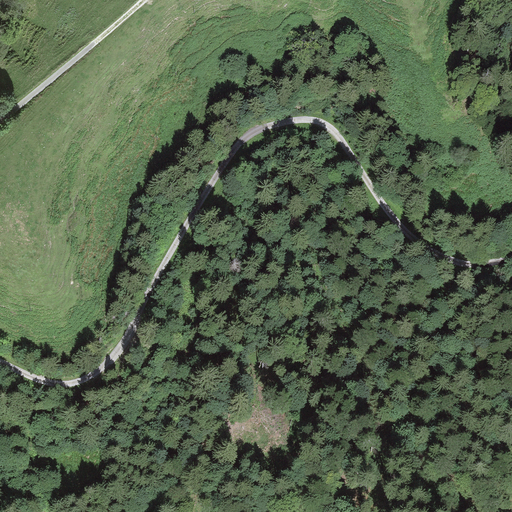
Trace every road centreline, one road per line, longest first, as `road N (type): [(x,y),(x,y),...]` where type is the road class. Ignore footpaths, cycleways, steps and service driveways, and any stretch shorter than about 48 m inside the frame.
road 1 (track): [(511,256),(476,263),(428,248),(391,214),(336,132),(309,119),(283,121),(240,141),(145,291),(121,344),(97,371),(57,384),(0,362)]
road 2 (track): [(0,121),(143,0)]
